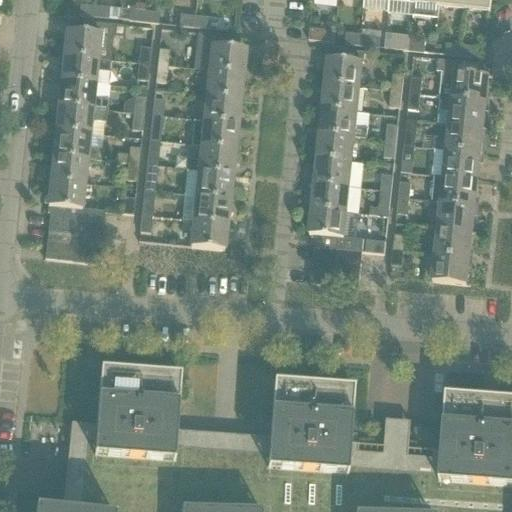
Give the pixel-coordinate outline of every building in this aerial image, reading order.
[(415,0),(414,7),(413,19),(438,21),(440,9),(440,0),(415,0)] [(465,12),(466,0),(440,0),(440,9),(465,12)] [(489,15),(490,0),(466,0),(465,12),(489,15)] [(93,21),(94,9),(79,7),(78,20),(93,21)] [(108,23),(109,10),(94,9),(93,21),(108,23)] [(143,26),(144,14),(129,12),(128,25),(143,26)] [(158,28),(159,16),(144,14),(143,26),(158,28)] [(193,32),(194,19),(179,18),(178,30),(193,32)] [(208,33),(209,21),(194,19),(193,32),(208,33)] [(125,29),(82,25),(82,26),(85,26),(84,35),(66,33),(63,59),(110,64),(114,29),(125,30),(125,29)] [(334,46),(335,34),(309,31),(308,43),(334,46)] [(360,37),(359,49),(374,51),(380,51),(381,35),(362,33),(361,37),(360,37)] [(359,49),(360,37),(345,36),(344,48),(359,49)] [(242,78),(245,52),(235,51),(236,41),(216,39),(198,37),(194,73),(208,74),(242,78)] [(409,55),(410,42),(395,41),(394,53),(409,55)] [(424,56),(425,44),(410,42),(409,55),(424,56)] [(459,60),(460,48),(445,46),(444,59),(459,60)] [(474,62),(475,50),(460,48),(459,60),(474,62)] [(149,68),(151,52),(139,50),(138,67),(149,68)] [(168,70),(169,54),(158,52),(156,69),(168,70)] [(364,66),(364,55),(339,53),(338,62),(328,61),(325,87),(358,91),(362,65),(364,66)] [(63,59),(60,84),(95,88),(96,74),(109,76),(110,64),(63,59)] [(485,105),(488,79),(479,78),(480,67),(460,65),(438,63),(437,74),(442,75),(440,100),(485,105)] [(147,85),(149,68),(138,67),(136,84),(147,85)] [(166,87),(168,70),(156,69),(154,86),(166,87)] [(239,103),(242,78),(208,74),(205,99),(239,103)] [(402,96),(403,79),(392,77),(391,94),(402,96)] [(420,98),(422,82),(411,81),(409,97),(420,98)] [(106,115),(107,114),(108,103),(93,101),(95,88),(60,84),(58,109),(106,115)] [(355,116),(356,113),(358,91),(325,87),(322,112),(355,116)] [(400,112),(402,96),(391,94),(389,111),(400,112)] [(418,115),(419,113),(420,98),(409,97),(408,113),(418,115)] [(237,128),(239,103),(205,99),(202,124),(237,128)] [(144,118),(145,102),(134,100),(133,106),(127,106),(126,117),(144,118)] [(482,131),(484,113),(485,105),(440,100),(438,113),(449,114),(447,128),(482,131)] [(162,120),(164,104),(153,102),(151,119),(162,120)] [(105,126),(106,115),(58,109),(55,135),(89,138),(91,124),(105,126)] [(322,112),(320,137),(352,141),(366,142),(367,131),(368,132),(370,117),(355,116),(322,112)] [(142,135),(144,118),(126,117),(132,117),(131,134),(142,135)] [(160,137),(162,120),(151,119),(149,136),(160,137)] [(414,151),(418,125),(406,123),(403,149),(414,151)] [(202,125),(193,124),(191,149),(200,150),(234,153),(237,128),(202,124),(202,125)] [(396,146),(398,129),(387,128),(385,144),(396,146)] [(480,157),(482,131),(447,128),(446,141),(434,140),(432,153),(440,154),(441,153),(480,157)] [(100,165),(101,153),(88,151),(89,138),(55,135),(52,160),(87,163),(100,165)] [(349,166),(352,141),(320,137),(317,162),(349,166)] [(394,162),(396,146),(385,144),(383,161),(394,162)] [(411,177),(414,151),(403,149),(400,176),(411,177)] [(231,178),(234,153),(200,150),(199,163),(187,162),(186,174),(231,178)] [(138,169),(140,152),(129,151),(127,168),(138,169)] [(157,171),(159,154),(147,152),(146,169),(157,171)] [(477,183),(480,157),(441,153),(440,154),(439,165),(443,165),(442,180),(477,183)] [(84,189),(87,163),(52,160),(49,185),(84,189)] [(346,191),(349,166),(317,162),(314,187),(346,191)] [(137,185),(138,169),(127,168),(125,184),(137,185)] [(154,196),(157,171),(146,169),(143,194),(154,196)] [(186,174),(184,198),(195,200),(229,203),(231,178),(186,174)] [(391,196),(393,179),(382,178),(380,195),(391,196)] [(430,185),(429,199),(432,202),(432,206),(439,206),(474,209),(477,183),(442,180),(435,179),(434,183),(430,185)] [(82,212),(84,189),(49,185),(47,210),(77,213),(80,214),(80,212),(82,212)] [(409,203),(411,187),(400,185),(398,201),(409,203)] [(343,216),(346,191),(314,187),(312,212),(343,216)] [(152,221),(154,196),(143,194),(140,219),(152,221)] [(389,212),(391,196),(380,195),(378,211),(389,212)] [(226,228),(229,203),(195,200),(192,225),(226,228)] [(133,219),(135,202),(123,201),(122,218),(133,219)] [(407,219),(409,203),(398,201),(396,217),(407,219)] [(471,235),(474,209),(439,206),(440,206),(437,232),(471,235)] [(76,225),(77,213),(47,210),(46,216),(49,217),(48,222),(76,225)] [(104,214),(82,212),(80,212),(80,214),(77,213),(76,225),(103,228),(104,214)] [(312,212),(309,238),(315,239),(314,250),(338,253),(362,255),(362,254),(363,243),(355,242),(358,218),(343,216),(312,212)] [(150,237),(152,221),(140,219),(138,236),(150,237)] [(74,237),(76,225),(48,222),(47,234),(74,237)] [(101,240),(103,228),(76,225),(74,237),(101,240)] [(223,254),(226,228),(192,225),(190,250),(223,254)] [(469,262),(471,235),(437,232),(435,258),(469,262)] [(73,249),(74,237),(47,234),(46,246),(73,249)] [(100,252),(100,249),(101,240),(74,237),(73,249),(100,252)] [(404,255),(405,239),(394,238),(392,254),(404,255)] [(366,243),(365,255),(383,257),(384,245),(366,243)] [(71,266),(73,249),(46,246),(44,263),(71,266)] [(98,268),(100,252),(73,249),(71,266),(98,268)] [(337,265),(338,253),(314,250),(313,262),(337,265)] [(361,267),(362,255),(338,253),(337,265),(361,267)] [(402,271),(404,255),(392,254),(390,270),(402,271)] [(466,288),(469,262),(435,258),(432,285),(466,288)] [(335,277),(337,265),(313,262),(312,274),(335,277)] [(359,279),(361,267),(337,265),(335,277),(359,279)] [(334,288),(335,277),(312,274),(310,286),(334,288)] [(358,291),(359,279),(335,277),(334,288),(358,291)] [(180,378),(169,377),(100,372),(96,429),(93,461),(174,467),(176,434),(180,378)] [(347,480),(349,447),(353,391),(273,385),(269,441),(267,474),(347,480)] [(511,492),(511,402),(446,398),(442,454),(440,487),(511,492)] [(511,511),(511,492),(440,487),(442,454),(434,454),(433,461),(408,459),(409,452),(411,425),(384,423),(382,450),(382,457),(357,456),(357,448),(349,447),(347,480),(267,474),(269,441),(176,434),(174,467),(93,461),(96,429),(71,426),(62,511),(511,511)]
